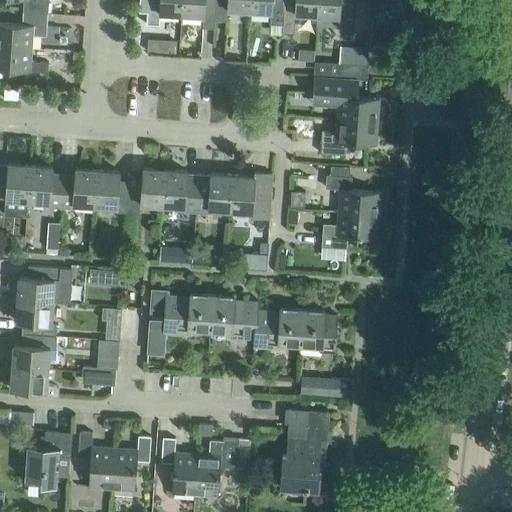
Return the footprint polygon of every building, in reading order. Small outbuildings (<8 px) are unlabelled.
[(23,0),(23,11),(48,13),(48,0),(23,0)] [(182,13),(182,0),(140,0),(140,3),(143,7),(147,9),(146,23),(159,24),(160,12),(182,13)] [(216,0),(182,0),(182,13),(204,15),(203,27),(215,27),(215,20),(216,0)] [(250,9),(250,0),(216,0),(215,20),(227,20),(228,8),(250,9)] [(283,24),(284,0),(250,0),(250,9),(271,11),(271,23),(283,24)] [(317,14),(318,0),(284,0),(283,24),(282,32),(294,33),(295,22),(308,13),(317,14)] [(318,0),(317,14),(339,15),(339,21),(351,22),(352,0),(318,0)] [(46,35),(48,13),(23,11),(22,23),(0,21),(0,44),(32,47),(32,34),(46,35)] [(149,39),(148,51),(162,52),(163,40),(149,39)] [(31,60),(32,47),(0,44),(0,68),(22,70),(22,82),(47,84),(48,61),(31,60)] [(340,46),(339,62),(368,64),(369,48),(340,46)] [(298,49),(298,60),(314,61),(315,50),(298,49)] [(367,77),(368,64),(339,62),(338,75),(367,77)] [(378,120),(379,97),(343,95),(344,82),(314,80),(313,93),(325,94),(324,104),(338,105),(337,118),(378,120)] [(18,99),(18,89),(4,88),(4,98),(18,99)] [(376,144),(378,120),(337,118),(336,131),(322,129),(320,152),(346,154),(346,142),(376,144)] [(27,216),(28,200),(30,165),(8,163),(0,162),(0,197),(6,198),(5,215),(27,216)] [(61,208),(63,176),(52,175),(53,166),(30,165),(28,200),(50,201),(49,206),(61,208)] [(338,211),(379,213),(381,189),(350,187),(350,167),(331,166),(331,173),(326,173),(325,186),(338,187),(338,211)] [(95,205),(98,170),(75,168),(75,176),(63,176),(61,208),(73,208),(73,203),(95,205)] [(163,204),(165,169),(143,168),(142,176),(131,175),(130,180),(129,207),(140,208),(141,203),(163,204)] [(196,212),(198,180),(187,179),(188,171),(165,169),(163,204),(185,206),(184,211),(196,212)] [(129,207),(130,180),(119,180),(120,171),(98,170),(95,205),(117,206),(116,211),(128,212),(129,207)] [(230,209),(233,174),(211,172),(210,181),(198,180),(196,212),(208,213),(208,208),(230,209)] [(255,176),(233,174),(230,209),(252,211),(252,216),(264,217),(266,185),(254,184),(255,176)] [(291,190),(290,206),(304,207),(305,191),(291,190)] [(298,210),(289,210),(288,222),(297,223),(298,210)] [(377,237),(379,214),(338,211),(337,224),(323,223),(322,246),(347,248),(348,235),(377,237)] [(25,244),(35,244),(36,234),(26,234),(25,244)] [(61,239),(49,238),(48,248),(60,249),(61,239)] [(193,262),(193,261),(193,254),(194,248),(160,246),(159,260),(193,262)] [(254,251),(253,267),(267,268),(268,252),(254,251)] [(195,261),(205,262),(205,255),(193,254),(193,261),(195,261)] [(19,276),(18,298),(53,301),(68,302),(70,268),(28,264),(27,276),(19,276)] [(119,283),(120,269),(104,268),(103,282),(119,283)] [(210,329),(212,294),(190,292),(190,295),(167,294),(167,292),(170,292),(170,291),(152,289),(150,307),(152,307),(152,306),(165,307),(164,318),(151,317),(151,316),(150,316),(146,361),(148,361),(149,350),(163,351),(165,331),(188,333),(189,327),(210,329)] [(257,308),(258,300),(234,298),(235,295),(212,294),(210,329),(231,330),(231,336),(254,337),(255,338),(257,308)] [(51,323),(53,301),(18,298),(16,321),(24,321),(23,332),(55,335),(56,323),(51,323)] [(122,308),(110,307),(110,318),(121,318),(122,308)] [(300,343),(303,308),(280,307),(280,310),(257,308),(255,338),(254,337),(254,346),(279,347),(279,342),(300,343)] [(303,308),(300,343),(299,352),(320,354),(321,350),(334,351),(337,314),(325,313),(325,310),(303,308)] [(54,347),(55,335),(23,332),(22,344),(14,343),(13,365),(48,368),(49,346),(54,347)] [(97,358),(96,366),(115,367),(116,359),(97,358)] [(59,363),(58,370),(82,372),(83,365),(59,363)] [(46,384),(48,368),(13,365),(11,388),(40,390),(39,394),(58,396),(59,385),(46,384)] [(95,366),(83,365),(82,372),(82,377),(82,382),(114,384),(115,367),(96,366),(95,366)] [(351,395),(352,379),(302,375),(301,392),(351,395)] [(326,456),(329,410),(289,407),(286,452),(282,452),(280,486),(319,489),(322,456),(326,456)] [(33,412),(9,410),(8,422),(32,424),(33,412)] [(199,433),(212,433),(213,424),(213,423),(199,422),(199,433)] [(70,455),(72,431),(45,429),(44,445),(27,444),(25,477),(41,479),(41,483),(56,484),(58,454),(70,455)] [(111,487),(114,447),(92,445),(93,431),(80,430),(78,455),(90,456),(88,486),(111,487)] [(149,460),(151,435),(138,434),(137,448),(114,447),(111,487),(135,489),(137,460),(149,460)] [(195,493),(197,452),(175,451),(176,437),(163,436),(161,461),(173,462),(171,492),(195,493)] [(238,441),(237,467),(249,468),(251,438),(239,438),(238,441)] [(237,467),(238,441),(210,439),(209,453),(197,452),(195,493),(218,495),(220,466),(237,467)]
